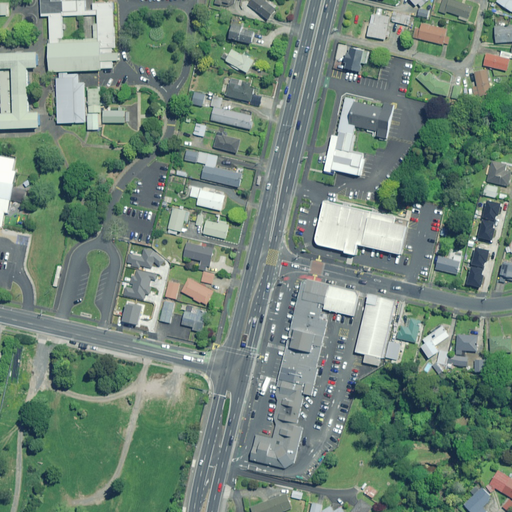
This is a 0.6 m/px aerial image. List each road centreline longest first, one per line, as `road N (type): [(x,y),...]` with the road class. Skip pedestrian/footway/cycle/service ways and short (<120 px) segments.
road 1 (trunk): [(256,253),(313,0)]
road 2 (residential): [(273,257),(461,303),(511,301)]
road 3 (secondary): [(226,369),(0,316)]
road 4 (trunk): [(323,32),(273,257)]
road 5 (residential): [(481,0),(467,63),(457,67),(323,32)]
road 6 (trunk): [(194,511),(226,369)]
road 7 (trunk): [(243,374),(212,511)]
road 8 (trunk): [(273,257),(243,374)]
